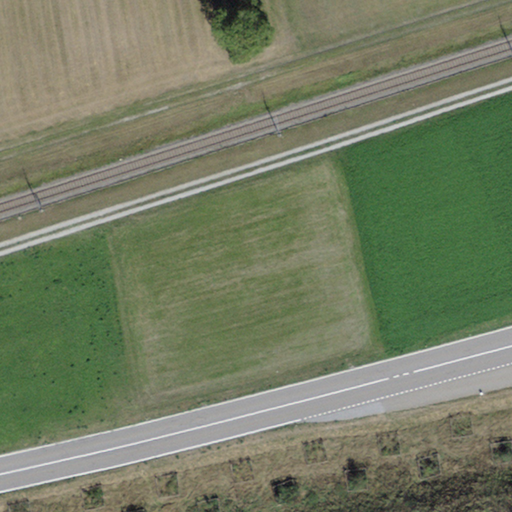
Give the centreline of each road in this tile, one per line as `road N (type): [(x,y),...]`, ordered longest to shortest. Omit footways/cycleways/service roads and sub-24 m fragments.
road 1 (track): [(0,254),(511,90)]
road 2 (track): [(0,158),(510,0)]
road 3 (secondary): [(0,476),(511,351)]
